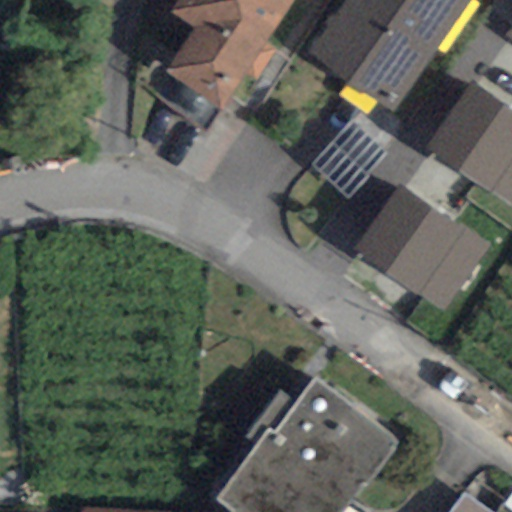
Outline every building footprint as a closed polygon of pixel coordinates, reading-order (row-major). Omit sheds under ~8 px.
[(230,93),(288,0),(188,0),(186,5),(210,19),(182,63),(230,93)] [(349,0),(316,47),(387,97),(456,0),(349,0)] [(511,104),(472,77),(428,141),(511,198),(511,104)] [(490,242),(400,181),(355,247),(445,308),(490,242)] [(224,511),(334,511),(392,436),(313,378),(275,428),(267,421),(218,486),(235,498),(224,511)]
